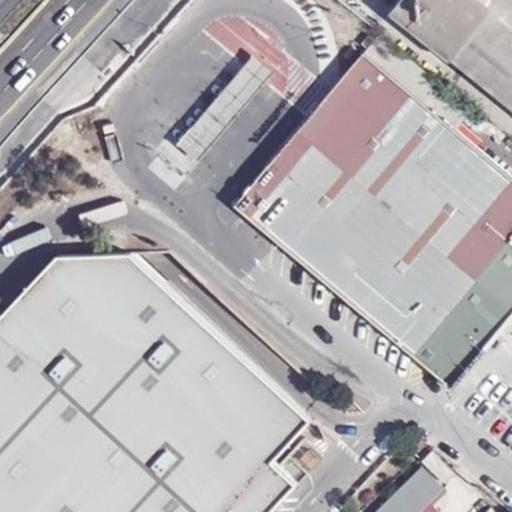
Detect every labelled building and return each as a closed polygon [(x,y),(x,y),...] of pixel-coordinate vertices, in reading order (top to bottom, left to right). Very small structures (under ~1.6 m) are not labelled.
[(511,0),(398,0),(394,6),(511,103),(511,0)] [(366,52),(456,125),(470,108),(380,35),(366,52)] [(511,170),(456,125),(366,52),(239,207),(461,387),(511,325),(511,170)] [(60,254),(0,318),(0,511),(271,511),(299,482),(275,460),(313,418),(170,286),(132,251),(60,254)] [(442,483),(452,475),(434,455),(425,464),(442,483)] [(420,511),(444,489),(421,467),(377,511),(420,511)]
